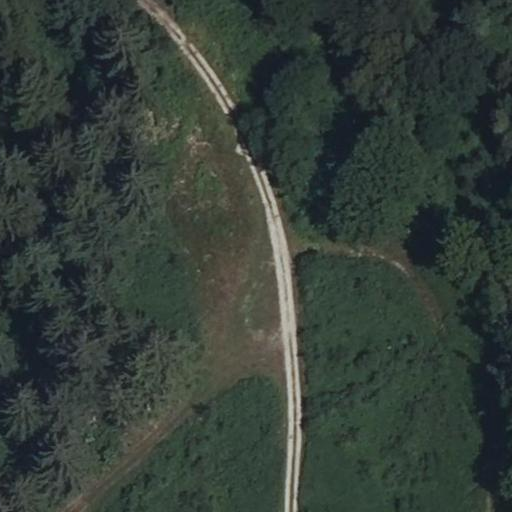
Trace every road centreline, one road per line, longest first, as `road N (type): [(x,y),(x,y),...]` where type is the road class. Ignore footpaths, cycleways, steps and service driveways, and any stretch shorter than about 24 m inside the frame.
road 1 (track): [(135,0),(172,84),(274,228),(281,252),(273,511)]
road 2 (track): [(67,511),(164,422),(281,284)]
